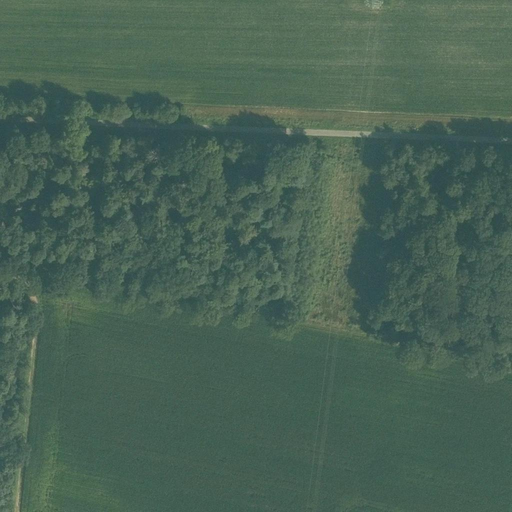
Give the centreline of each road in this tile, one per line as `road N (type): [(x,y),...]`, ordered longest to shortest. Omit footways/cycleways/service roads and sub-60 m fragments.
road 1 (unclassified): [(511,143),(0,120)]
road 2 (track): [(0,273),(24,282),(35,304),(15,511)]
